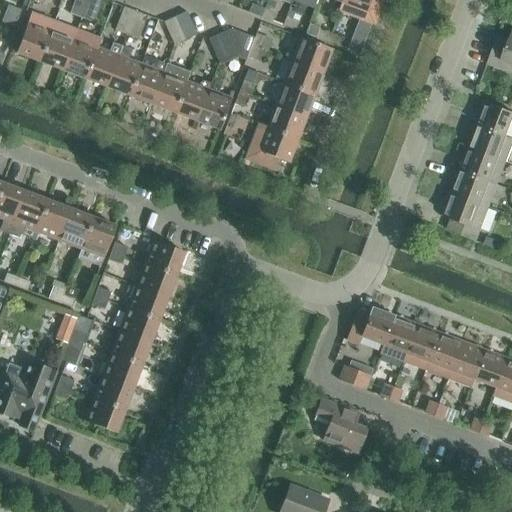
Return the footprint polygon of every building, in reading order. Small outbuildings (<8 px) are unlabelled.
[(83,19),(89,0),(75,0),(71,14),(83,19)] [(89,0),(83,19),(94,23),(102,0),(89,0)] [(345,0),(344,3),(343,3),(340,11),(375,25),(384,0),(345,0)] [(261,18),(265,9),(253,5),(250,13),(261,18)] [(5,14),(19,19),(22,11),(9,6),(5,14)] [(127,36),(136,12),(125,7),(116,31),(127,36)] [(276,14),(265,9),(261,18),(273,22),(276,14)] [(284,26),(296,31),(299,22),(294,20),(297,11),(291,9),(284,26)] [(127,36),(139,40),(148,16),(136,12),(127,36)] [(176,17),(186,40),(198,35),(187,12),(176,17)] [(19,19),(5,14),(2,23),(15,28),(19,19)] [(55,23),(32,14),(17,54),(40,62),(55,23)] [(186,40),(176,17),(165,23),(175,46),(186,40)] [(63,71),(78,31),(55,23),(40,62),(63,71)] [(232,29),(221,35),(231,57),(243,52),(232,29)] [(332,35),(320,30),(317,39),(329,43),(332,35)] [(78,31),(63,71),(85,80),(97,48),(98,48),(101,40),(78,31)] [(261,49),(266,37),(257,34),(255,39),(253,46),(261,49)] [(511,34),(510,40),(498,36),(488,64),(511,73),(511,34)] [(220,62),(231,57),(221,35),(209,40),(220,62)] [(329,43),(340,48),(344,39),(332,35),(329,43)] [(333,50),(302,38),(293,61),(325,73),(333,50)] [(250,53),(248,58),(253,60),(257,61),(261,49),(253,46),(250,53)] [(107,88),(130,96),(142,65),(130,61),(133,51),(123,47),(119,57),(107,88)] [(119,57),(98,48),(97,48),(85,80),(107,88),(119,57)] [(267,52),(261,49),(257,61),(263,63),(267,52)] [(145,57),(142,65),(130,96),(152,105),(167,67),(167,65),(145,57)] [(325,73),(293,61),(285,84),(316,96),(325,73)] [(190,72),(168,64),(167,65),(167,67),(152,105),(175,113),(187,82),(190,72)] [(248,72),(245,81),(257,85),(258,84),(259,83),(261,82),(263,82),(264,82),(266,81),(267,79),(248,72)] [(175,113),(197,122),(209,90),(209,91),(212,84),(204,81),(200,83),(199,87),(187,82),(175,113)] [(240,93),(249,96),(253,84),(245,81),(240,93)] [(316,96),(285,84),(276,106),(307,118),(316,96)] [(232,99),(209,91),(209,90),(197,122),(220,131),(227,113),(232,99)] [(249,96),(240,93),(236,104),(244,108),(249,96)] [(511,112),(486,103),(477,126),(507,137),(511,123),(511,112)] [(276,106),(268,127),(268,129),(299,140),(307,118),(276,106)] [(232,115),(227,127),(236,130),(240,118),(232,115)] [(268,129),(268,127),(259,124),(246,160),(275,171),(279,159),(290,163),(299,140),(268,129)] [(511,147),(511,139),(507,137),(477,126),(469,148),(498,160),(498,159),(506,162),(511,147)] [(469,148),(460,171),(498,185),(506,162),(498,159),(498,160),(469,148)] [(498,185),(460,171),(452,193),(489,207),(498,185)] [(10,234),(26,193),(3,184),(0,193),(0,218),(4,220),(0,230),(10,234)] [(48,201),(26,193),(10,234),(19,237),(23,227),(36,232),(48,201)] [(476,242),(489,207),(452,193),(444,216),(452,220),(448,231),(476,242)] [(59,241),(71,210),(48,201),(36,232),(59,241)] [(71,210),(59,241),(81,249),(93,218),(71,210)] [(115,227),(93,218),(81,249),(78,258),(100,267),(115,227)] [(487,237),(484,245),(496,250),(499,241),(487,237)] [(177,276),(185,253),(154,241),(145,264),(177,276)] [(111,252),(125,256),(128,248),(115,243),(111,252)] [(125,256),(111,252),(108,260),(121,265),(125,256)] [(13,264),(11,273),(35,277),(37,268),(13,264)] [(145,264),(137,286),(168,298),(177,276),(145,264)] [(16,287),(18,280),(6,275),(3,282),(16,287)] [(18,280),(16,287),(27,291),(30,285),(18,280)] [(49,299),(61,304),(62,298),(63,299),(64,295),(66,291),(53,286),(49,299)] [(137,286),(128,309),(160,321),(168,298),(137,286)] [(94,296),(108,301),(111,293),(98,288),(94,296)] [(75,299),(64,295),(63,299),(62,298),(61,304),(72,308),(74,303),(75,299)] [(108,301),(94,296),(91,305),(104,310),(108,301)] [(87,303),(75,299),(74,303),(72,308),(83,313),(87,303)] [(128,309),(120,331),(151,343),(160,321),(128,309)] [(384,346),(395,317),(372,309),(368,318),(357,313),(347,341),(359,346),(362,338),(384,346)] [(77,320),(65,315),(61,326),(73,331),(73,330),(77,320)] [(403,363),(417,326),(395,317),(384,346),(380,355),(403,364),(403,363)] [(403,363),(426,371),(439,334),(417,326),(403,363)] [(83,342),(86,335),(73,330),(73,331),(70,337),(83,342)] [(120,331),(111,353),(142,365),(151,343),(120,331)] [(426,371),(448,380),(462,343),(439,334),(426,371)] [(83,342),(70,337),(67,347),(80,352),(83,342)] [(462,343),(448,380),(471,388),(474,380),(473,380),(484,351),(462,343)] [(496,389),(507,360),(507,359),(484,351),(473,380),(474,380),(496,389)] [(91,370),(94,359),(74,353),(71,364),(91,370)] [(111,353),(103,376),(134,388),(142,365),(111,353)] [(511,404),(511,361),(507,359),(507,360),(496,389),(493,397),(511,404)] [(56,375),(25,362),(22,369),(7,363),(0,379),(0,414),(13,419),(14,417),(22,420),(19,427),(34,433),(39,419),(56,375)] [(337,380),(353,386),(365,391),(369,379),(341,368),(337,380)] [(103,376),(93,400),(124,411),(134,388),(103,376)] [(58,386),(71,391),(74,382),(61,378),(58,386)] [(378,397),(389,401),(394,388),(383,384),(378,397)] [(71,391),(58,386),(55,396),(68,400),(71,391)] [(402,392),(394,388),(389,401),(398,404),(402,392)] [(93,400),(85,422),(116,434),(124,411),(93,400)] [(359,415),(321,400),(313,421),(328,427),(323,441),(358,454),(367,431),(355,426),(359,415)] [(434,417),(439,405),(430,402),(425,414),(434,417)] [(447,408),(439,405),(434,417),(442,421),(447,408)] [(479,434),(483,422),(475,419),(471,431),(479,434)] [(492,425),(483,422),(479,434),(487,438),(492,425)] [(323,511),(327,502),(289,488),(279,511),(323,511)]
